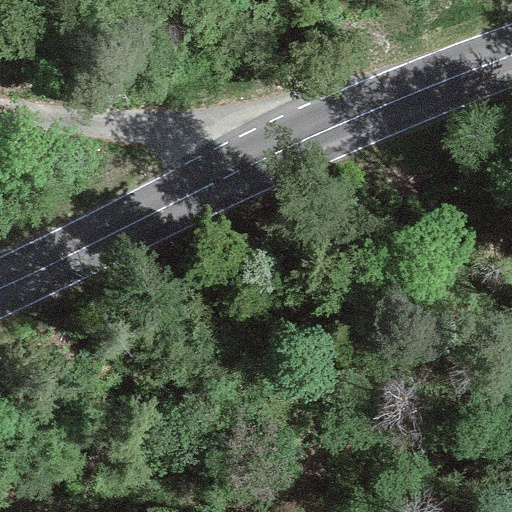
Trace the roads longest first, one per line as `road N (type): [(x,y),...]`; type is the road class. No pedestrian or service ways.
road 1 (primary): [(511,59),(344,126),(0,294)]
road 2 (track): [(0,111),(193,143),(235,179)]
